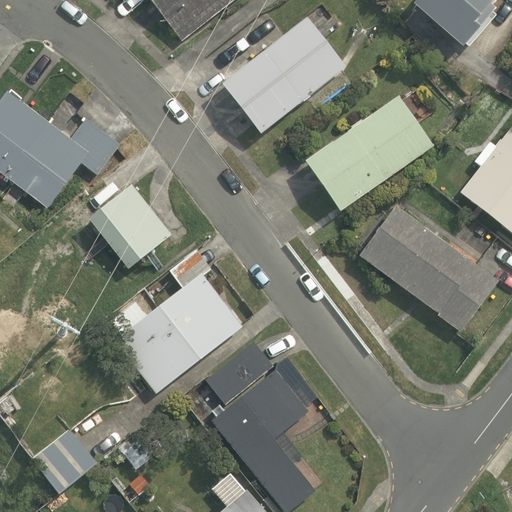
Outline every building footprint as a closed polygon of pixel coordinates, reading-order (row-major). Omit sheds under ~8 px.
[(151,0),(183,42),(236,0),(151,0)] [(493,3),(495,0),(418,0),(416,3),(465,46),(498,7),(493,3)] [(225,84),(263,134),(347,67),(308,18),(225,84)] [(98,175),(122,145),(87,119),(72,140),(9,91),(0,102),(0,171),(48,209),(82,164),(98,175)] [(400,96),(306,160),(342,212),(435,148),(400,96)] [(481,167),(461,193),(511,233),(511,127),(497,146),(491,142),(475,161),(481,167)] [(134,184),(91,219),(130,269),(174,235),(134,184)] [(499,281),(398,206),(361,256),(440,314),(439,316),(462,332),(499,281)] [(157,394),(244,326),(205,276),(213,269),(198,250),(171,271),(184,288),(148,316),(137,302),(110,322),(121,336),(116,341),(157,394)] [(226,406),(275,367),(255,341),(206,380),(226,406)] [(217,417),(212,421),(285,511),(290,511),(318,490),(276,439),(311,412),(307,407),(318,398),(310,387),(311,387),(287,357),(278,363),(276,369),(226,410),(221,405),(213,411),(217,417)] [(99,463),(71,429),(33,459),(60,494),(99,463)] [(154,457),(139,438),(129,446),(126,442),(119,448),(137,471),(154,457)] [(267,511),(248,489),(246,490),(232,473),(212,489),(228,507),(221,511),(267,511)] [(152,486),(142,475),(130,485),(140,496),(152,486)]
